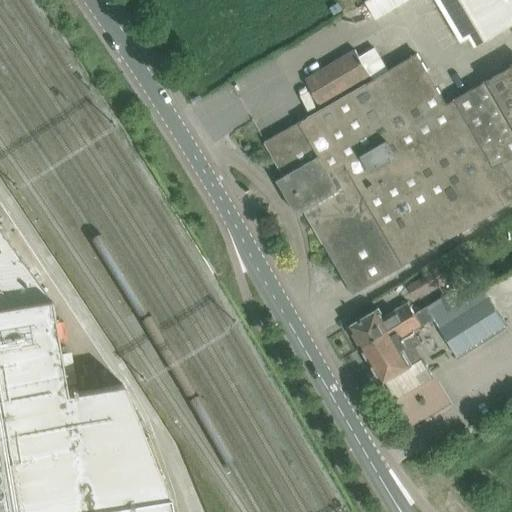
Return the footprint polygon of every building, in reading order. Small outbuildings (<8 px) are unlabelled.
[(375,19),(406,0),(370,0),(366,3),(375,19)] [(511,25),(511,0),(436,0),(461,43),(469,38),(475,47),(511,25)] [(417,54),(372,80),(355,50),(323,69),(306,79),(323,108),(264,142),(353,294),(511,202),(511,66),(446,104),(417,54)] [(0,511),(71,511),(168,496),(125,389),(123,384),(122,384),(66,393),(50,299),(0,229),(0,511)] [(434,289),(451,279),(444,266),(435,272),(408,288),(415,299),(434,289)] [(413,330),(434,318),(435,320),(455,308),(446,295),(427,307),(415,314),(362,349),(381,382),(411,365),(411,364),(422,358),(415,346),(421,343),(413,330)] [(441,330),(439,331),(456,358),(505,327),(488,300),(478,306),(441,330)] [(415,314),(409,302),(383,317),(379,309),(349,326),(362,349),(415,314)]
